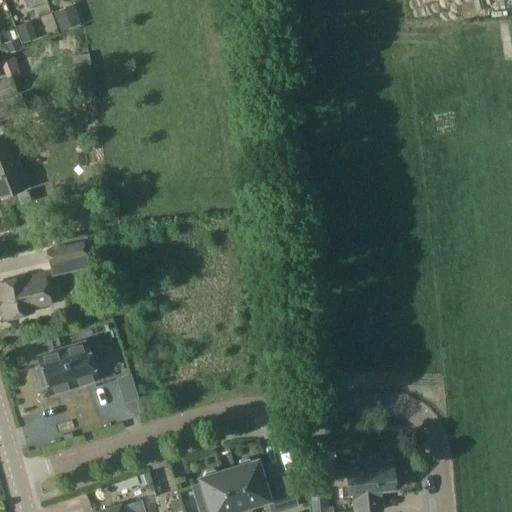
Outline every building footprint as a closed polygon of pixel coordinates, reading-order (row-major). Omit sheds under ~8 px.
[(266,0),(267,6),(274,60),(302,57),(294,0),(266,0)] [(511,29),(490,30),(491,38),(511,37),(511,29)] [(57,42),(59,59),(77,57),(74,40),(57,42)] [(72,68),(78,105),(96,103),(90,65),(72,68)] [(21,92),(15,77),(10,78),(10,76),(0,80),(0,121),(27,112),(20,94),(17,95),(16,93),(21,92)] [(0,195),(26,186),(6,133),(0,134),(0,195)] [(83,242),(45,250),(48,266),(86,257),(83,242)] [(24,276),(0,281),(0,316),(1,319),(33,312),(32,308),(48,305),(41,274),(24,278),(24,276)] [(50,394),(95,380),(94,375),(100,374),(90,345),(85,346),(83,342),(38,356),(41,366),(35,368),(41,387),(47,385),(50,394)] [(129,375),(114,379),(122,405),(137,400),(129,375)] [(389,461),(376,462),(376,457),(357,459),(357,464),(344,465),(346,480),(349,480),(351,500),(352,499),(353,511),(358,511),(380,510),(378,490),(392,489),(392,486),(394,484),(393,474),(391,472),(389,461)] [(228,511),(266,500),(269,511),(272,511),(295,505),(285,473),(270,478),(265,463),(257,465),(255,459),(251,461),(246,458),(238,461),(235,466),(217,471),(212,469),(203,472),(201,476),(197,478),(199,483),(190,486),(198,511),(228,511)]
